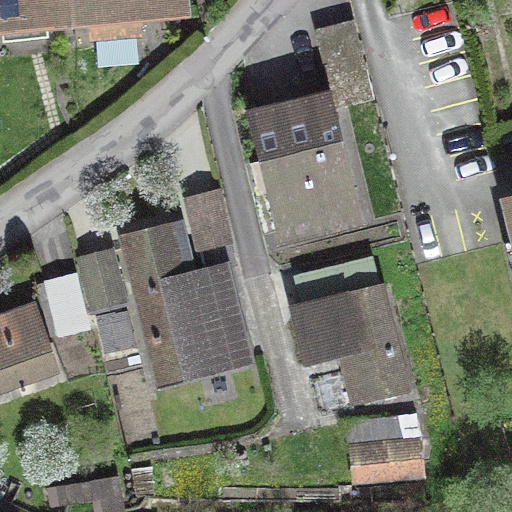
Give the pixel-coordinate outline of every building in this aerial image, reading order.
[(176,0),(0,0),(0,26),(89,18),(90,36),(139,32),(137,13),(177,9),(176,0)] [(333,91),(337,105),(371,96),(354,27),(320,36),(333,91)] [(337,105),(333,91),(247,113),(276,231),(358,210),(332,106),(337,105)] [(218,191),(186,199),(198,248),(229,240),(218,191)] [(158,380),(246,358),(223,269),(193,277),(180,223),(122,237),(158,380)] [(79,258),(92,307),(123,299),(110,250),(79,258)] [(293,309),(306,359),(341,351),(349,384),(364,380),(368,397),(402,388),(370,258),(301,275),(308,305),(293,309)] [(73,276),(47,283),(59,332),(86,325),(73,276)] [(0,387),(53,369),(32,308),(0,318),(0,387)] [(109,351),(134,344),(126,314),(101,321),(109,351)] [(310,378),(319,417),(353,408),(344,370),(310,378)] [(354,479),(404,475),(399,416),(350,421),(354,479)]
